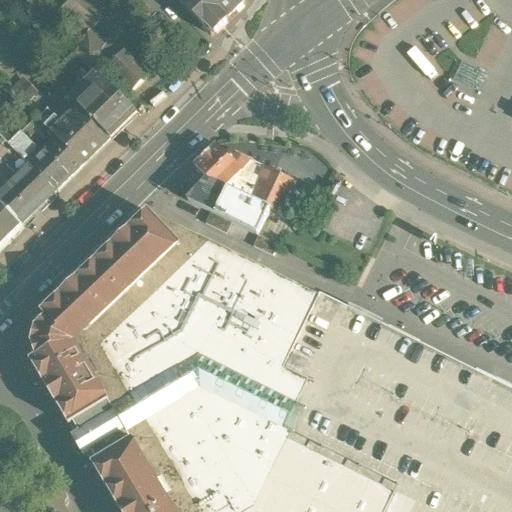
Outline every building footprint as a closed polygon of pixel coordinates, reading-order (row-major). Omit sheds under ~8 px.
[(98,23),(74,0),(70,0),(55,15),(75,36),(82,39),(98,23)] [(178,0),(177,1),(211,36),(213,35),(214,36),(228,22),(227,21),(245,3),(245,0),(247,0),(246,0),(178,0)] [(118,48),(110,39),(106,45),(88,34),(84,40),(81,45),(78,50),(102,64),(108,70),(132,94),(149,77),(138,67),(143,63),(123,43),(118,48)] [(82,39),(75,36),(73,40),(81,45),(84,40),(82,39)] [(102,64),(78,50),(75,54),(97,76),(98,76),(100,78),(108,70),(102,64)] [(84,89),(62,66),(50,78),(72,101),(84,89)] [(100,78),(98,76),(97,76),(84,89),(72,101),(79,108),(111,141),(137,115),(100,78)] [(22,81),(16,87),(18,90),(13,95),(23,105),(24,106),(36,94),(25,83),(22,81)] [(13,95),(6,102),(16,112),(23,105),(13,95)] [(79,108),(62,124),(48,110),(38,120),(84,167),(111,141),(79,108)] [(38,120),(36,119),(35,119),(34,120),(35,121),(13,142),(4,133),(0,136),(0,137),(56,195),(84,167),(38,120)] [(0,137),(0,205),(22,228),(56,195),(0,137)] [(228,151),(225,155),(216,146),(194,167),(207,180),(269,210),(281,216),(291,195),(296,197),(301,186),(228,151)] [(269,210),(207,180),(188,200),(187,202),(257,236),(269,210)] [(0,249),(22,228),(0,205),(0,249)] [(147,213),(41,314),(46,320),(36,330),(32,345),(37,359),(30,363),(74,436),(80,432),(75,423),(108,402),(75,347),(179,247),(148,215),(147,213)] [(232,224),(210,214),(205,225),(226,235),(232,224)] [(108,402),(75,423),(80,432),(74,436),(71,438),(77,448),(84,458),(87,456),(93,453),(98,461),(132,441),(174,511),(253,511),(254,511),(263,492),(292,434),(284,430),(307,384),(282,371),(319,298),(198,239),(198,240),(148,215),(179,247),(75,347),(108,402)] [(278,247),(258,237),(253,247),(273,257),(278,247)] [(511,511),(511,389),(363,316),(320,296),(319,298),(332,305),(361,320),(511,394),(511,482),(508,490),(494,483),(490,491),(479,511),(303,511),(288,504),(285,503),(280,511),(257,511),(256,511),(254,511),(511,511)] [(332,305),(319,298),(282,371),(307,384),(284,430),(292,434),(263,492),(285,503),(288,504),(303,511),(479,511),(490,491),(494,483),(508,490),(511,482),(511,394),(361,320),(332,305)] [(174,511),(132,441),(98,461),(93,453),(87,456),(120,511),(174,511)] [(280,511),(285,503),(263,492),(254,511),(256,511),(257,511),(280,511)]
